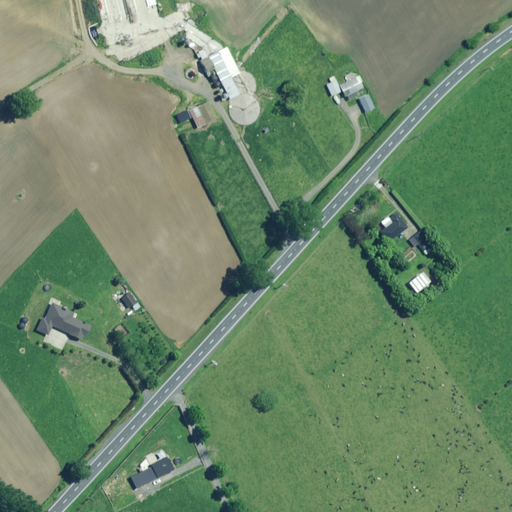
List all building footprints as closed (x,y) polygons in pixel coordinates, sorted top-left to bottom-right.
[(216,75),(229,100),(238,95),(230,78),(239,73),(226,48),(206,58),(202,50),(195,53),(207,77),(215,73),(216,75)] [(186,73),(186,74),(186,75),(186,76),(186,77),(187,78),(188,79),(189,80),(190,80),(191,80),(192,80),(193,80),(194,79),(195,79),(195,78),(196,77),(196,76),(197,75),(197,74),(197,73),(196,72),(196,71),(195,71),(195,70),(194,69),(193,69),(192,69),(191,69),(190,69),(189,69),(188,70),(187,70),(187,71),(186,72),(186,73)] [(221,104),(229,100),(216,75),(209,79),(221,104)] [(340,93),(333,77),(329,79),(330,83),(326,85),(331,96),(340,93)] [(360,89),(354,78),(339,86),(347,101),(359,95),(356,91),(360,89)] [(374,108),(367,95),(358,99),(364,113),(374,108)] [(215,119),(207,102),(188,112),(197,129),(215,119)] [(399,219),(396,222),(394,220),(395,219),(393,217),(389,220),(391,222),(379,232),(388,243),(399,234),(400,236),(403,234),(402,232),(406,228),(399,219)] [(408,241),(414,247),(417,245),(426,255),(434,248),(419,231),(408,241)] [(416,258),(412,253),(403,261),(406,265),(416,258)] [(430,283),(422,272),(407,283),(415,293),(430,283)] [(116,302),(107,289),(89,303),(93,309),(91,310),(96,317),(116,302)] [(136,303),(129,293),(121,299),(128,309),(136,303)] [(52,326),(80,340),(82,337),(83,337),(89,325),(71,316),(73,313),(51,303),(44,318),(42,318),(35,330),(47,336),(52,326)] [(140,307),(137,303),(132,308),(135,311),(140,307)] [(123,328),(120,324),(114,330),(117,333),(123,328)] [(173,471),(167,459),(129,478),(135,489),(173,471)]
